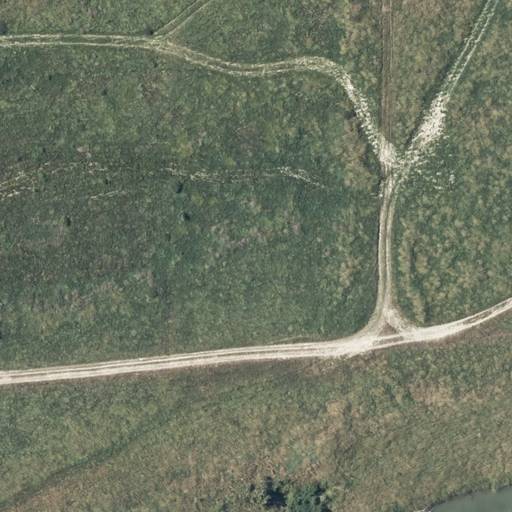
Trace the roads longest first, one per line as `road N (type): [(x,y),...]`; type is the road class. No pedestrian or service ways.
road 1 (track): [(511,302),(437,331),(405,327),(391,311),(383,285),(387,0)]
road 2 (track): [(398,319),(338,344),(0,380)]
